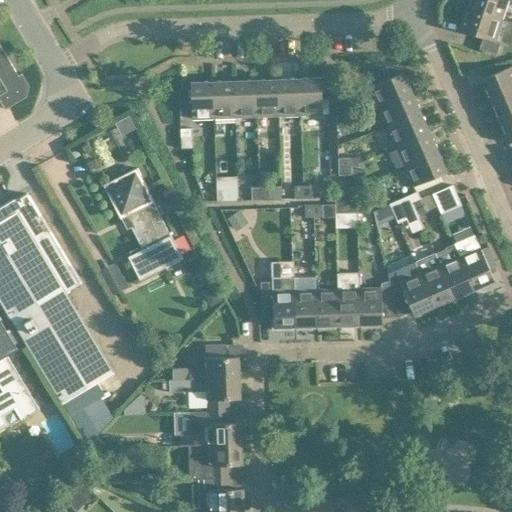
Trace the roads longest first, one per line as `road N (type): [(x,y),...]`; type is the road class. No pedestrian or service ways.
road 1 (residential): [(289,511),(262,465),(257,356),(395,350),(511,301)]
road 2 (residential): [(54,64),(127,29),(410,17)]
road 3 (residential): [(511,232),(410,17)]
